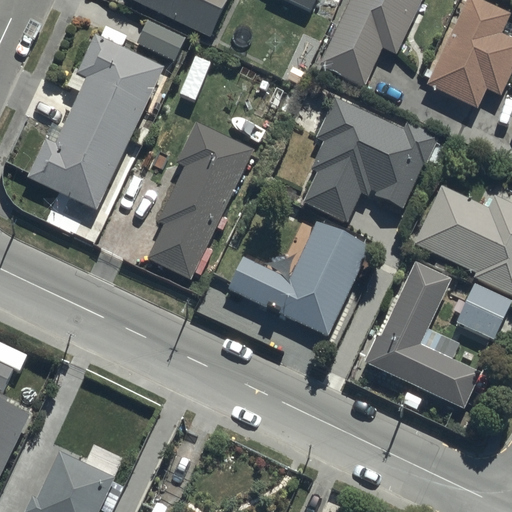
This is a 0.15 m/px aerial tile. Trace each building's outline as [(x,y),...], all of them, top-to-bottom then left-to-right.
[(121,0),(121,1),(209,42),(228,0),(121,0)] [(286,0),(311,12),(316,0),(286,0)] [(351,0),(321,67),(365,87),(381,52),(398,60),(425,0),(351,0)] [(468,0),(428,86),(476,109),(485,91),(501,98),(511,73),(511,39),(503,35),(511,17),(474,0),(468,0)] [(149,23),(137,48),(175,66),(187,41),(149,23)] [(101,41),(96,39),(78,77),(85,80),(54,145),(46,141),(27,181),(97,214),(94,220),(106,226),(112,212),(102,208),(168,70),(122,48),(126,38),(107,29),(101,41)] [(318,175),(304,206),(348,227),(363,196),(368,198),(371,193),(376,195),(374,200),(402,213),(423,169),(428,171),(443,140),(409,124),(404,135),(335,102),(317,141),(325,145),(312,172),(318,175)] [(165,226),(147,262),(190,284),(195,274),(200,276),(212,252),(208,250),(217,231),(223,234),(230,219),(225,217),(256,153),(195,123),(174,165),(184,170),(159,223),(165,226)] [(469,281),(511,300),(511,200),(491,191),(486,203),(438,182),(408,249),(471,277),(469,281)] [(290,282),(243,259),(228,292),(328,339),(370,252),(316,227),(290,282)] [(375,339),(364,365),(466,412),(482,375),(453,362),(461,346),(430,331),(452,283),(416,266),(381,342),(375,339)] [(455,325),(493,343),(511,302),(473,285),(455,325)] [(0,365),(0,394),(3,396),(14,372),(0,365)] [(0,399),(0,478),(27,422),(3,410),(7,403),(0,399)] [(101,511),(115,484),(56,458),(35,505),(30,503),(26,511),(101,511)]
